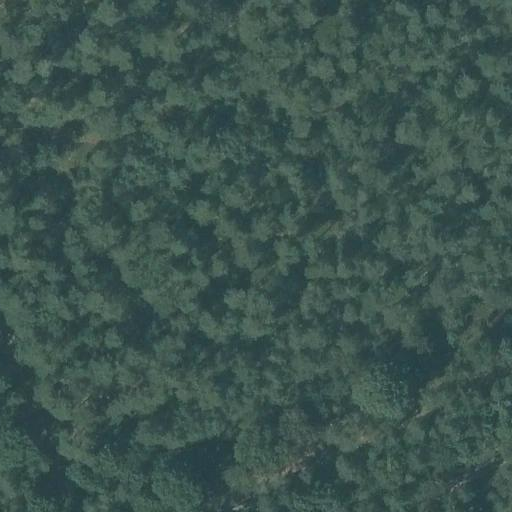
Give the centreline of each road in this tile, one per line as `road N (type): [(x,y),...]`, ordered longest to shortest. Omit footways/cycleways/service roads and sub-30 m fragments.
road 1 (track): [(511,370),(226,511)]
road 2 (track): [(0,326),(70,511)]
road 3 (track): [(404,511),(511,458)]
